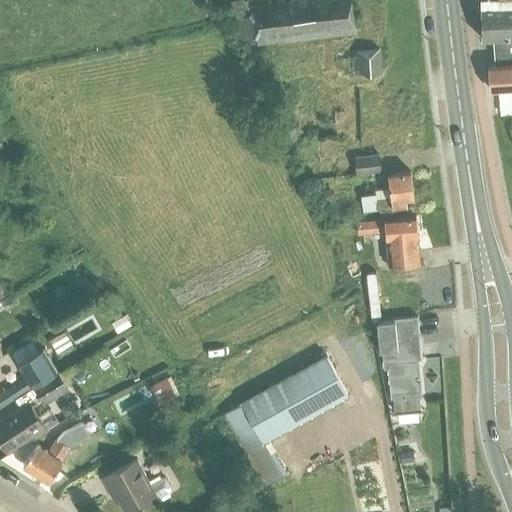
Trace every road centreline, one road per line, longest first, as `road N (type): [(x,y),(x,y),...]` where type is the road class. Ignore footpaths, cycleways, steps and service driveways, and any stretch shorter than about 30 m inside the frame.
road 1 (primary): [(478,273),(487,427),(511,499)]
road 2 (primary): [(446,0),(475,216)]
